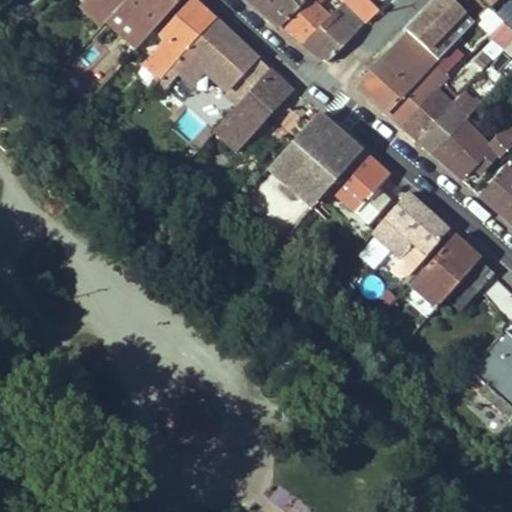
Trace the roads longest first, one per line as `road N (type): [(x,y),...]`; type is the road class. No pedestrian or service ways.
road 1 (tertiary): [(511,272),(325,94)]
road 2 (tertiary): [(325,94),(222,0)]
road 3 (residential): [(416,0),(325,94)]
